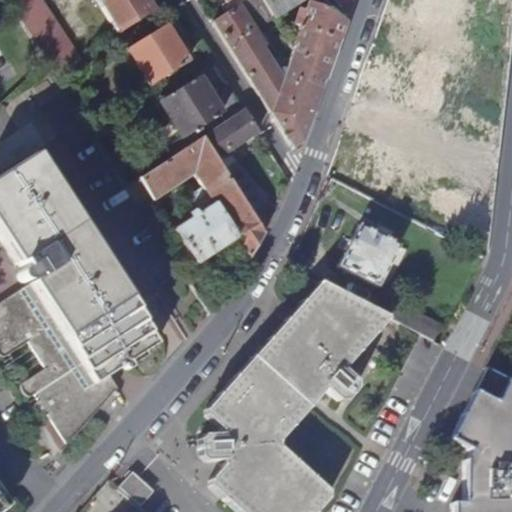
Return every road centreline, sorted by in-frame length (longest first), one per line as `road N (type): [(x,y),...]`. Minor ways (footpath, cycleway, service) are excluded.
road 1 (residential): [(54,511),(239,308),(302,183),(368,0)]
road 2 (unclassified): [(455,358),(374,511)]
